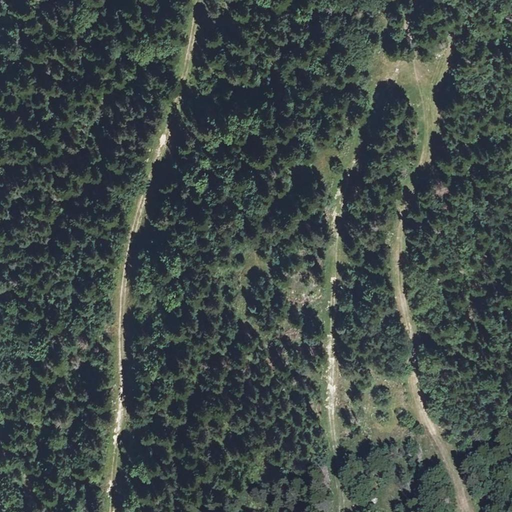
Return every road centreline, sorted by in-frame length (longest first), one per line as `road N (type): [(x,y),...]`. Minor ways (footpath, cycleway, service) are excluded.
road 1 (track): [(465,511),(423,406),(401,291),(402,231),(426,112),(418,81),(405,71),(378,85),(344,185),(332,364),(342,511)]
road 2 (track): [(195,0),(127,258),(112,511)]
